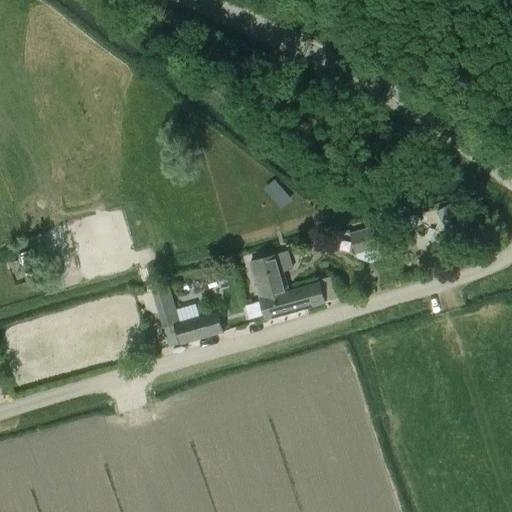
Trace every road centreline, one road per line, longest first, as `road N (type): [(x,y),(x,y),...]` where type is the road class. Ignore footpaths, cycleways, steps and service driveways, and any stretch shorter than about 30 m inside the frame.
road 1 (unclassified): [(0,419),(482,274),(511,255)]
road 2 (unclassified): [(511,180),(376,94),(184,0)]
